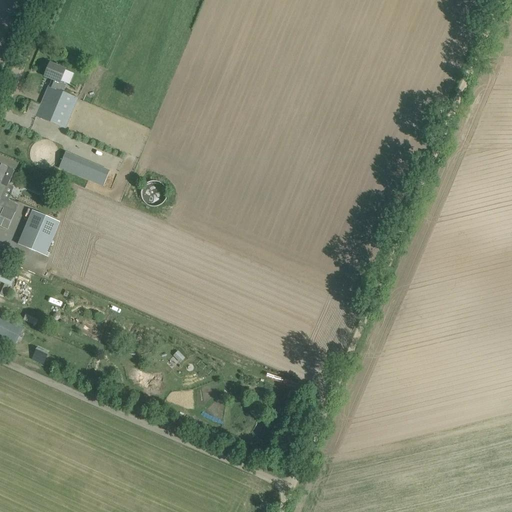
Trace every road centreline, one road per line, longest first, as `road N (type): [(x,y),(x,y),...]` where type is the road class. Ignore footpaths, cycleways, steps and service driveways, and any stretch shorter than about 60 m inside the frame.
road 1 (track): [(497,0),(278,511)]
road 2 (track): [(290,484),(0,361)]
